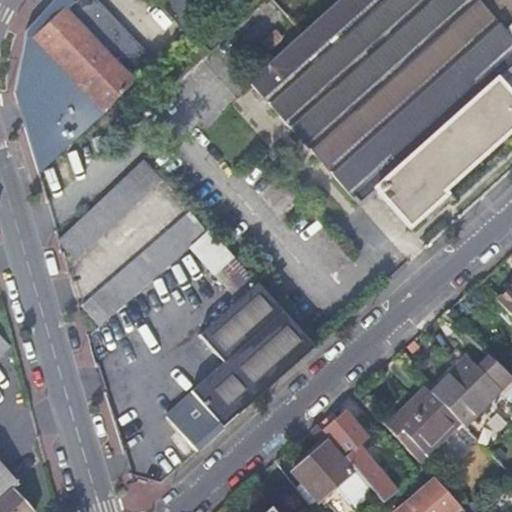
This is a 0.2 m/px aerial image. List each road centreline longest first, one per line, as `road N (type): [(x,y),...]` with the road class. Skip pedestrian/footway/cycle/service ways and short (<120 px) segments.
road 1 (residential): [(182,511),(511,214)]
road 2 (tertiary): [(97,511),(0,171)]
